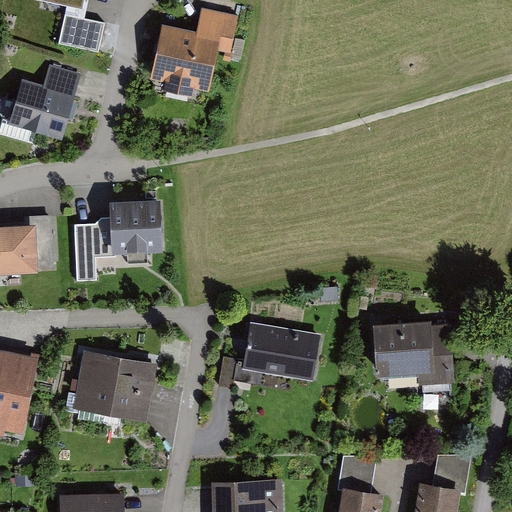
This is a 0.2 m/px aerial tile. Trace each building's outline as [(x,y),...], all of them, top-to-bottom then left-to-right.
[(32,0),(67,7),(83,11),(85,0),(32,0)] [(85,0),(83,11),(67,7),(66,15),(85,19),(89,0),(85,0)] [(163,25),(151,81),(165,84),(164,92),(194,98),(195,90),(210,93),(219,52),(231,55),(239,17),(202,9),(197,33),(163,25)] [(85,19),(66,15),(59,45),(99,54),(106,24),(85,19)] [(12,121),(10,126),(37,134),(64,142),(83,75),(51,65),(45,87),(23,80),(12,121)] [(10,126),(12,121),(4,118),(0,131),(0,134),(34,145),(37,134),(10,126)] [(162,201),(110,203),(111,218),(102,219),(96,225),(75,226),(78,283),(98,282),(97,259),(118,258),(118,256),(164,254),(162,201)] [(27,227),(0,228),(0,277),(40,275),(39,269),(55,268),(52,216),(27,218),(27,227)] [(377,290),(378,276),(365,275),(364,289),(377,290)] [(338,288),(320,289),(321,303),(339,302),(338,288)] [(432,323),(375,328),(379,382),(419,378),(420,387),(456,384),(450,325),(432,327),(432,323)] [(322,336),(252,324),(246,361),(224,357),(219,387),(234,390),(235,381),(263,386),(265,374),(314,382),(322,336)] [(0,352),(0,436),(5,438),(6,432),(25,436),(39,360),(0,352)] [(159,365),(85,352),(74,410),(148,424),(159,365)] [(421,484),(416,511),(458,511),(461,496),(466,497),(472,455),(439,456),(433,487),(421,484)] [(344,492),(340,511),(382,511),(385,497),(372,494),(378,457),(344,457),(339,491),(344,492)] [(35,476),(16,476),(16,487),(35,486),(35,476)] [(284,511),(284,480),(212,482),(213,511),(284,511)] [(60,497),(60,511),(125,511),(125,495),(60,497)]
